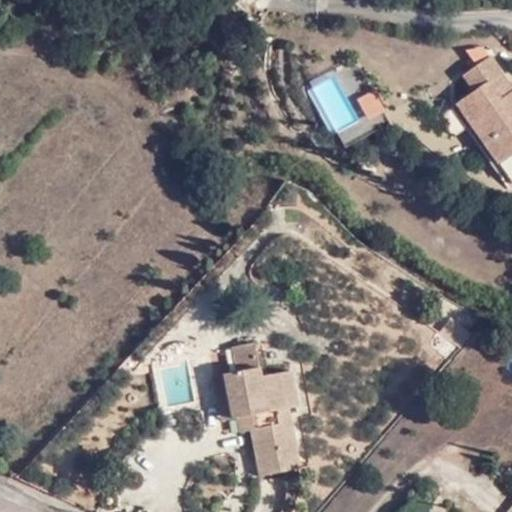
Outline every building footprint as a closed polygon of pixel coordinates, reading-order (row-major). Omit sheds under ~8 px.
[(4,9),(0,14),(0,23),(9,29),(18,36),(26,25),(4,9)] [(0,40),(9,29),(0,23),(0,40)] [(76,46),(96,60),(110,40),(89,27),(76,46)] [(110,40),(96,60),(104,64),(117,45),(110,40)] [(511,152),(511,100),(507,94),(511,90),(511,88),(490,56),(474,66),(485,82),(474,91),(454,105),(496,163),(511,152)] [(462,75),(474,91),(485,82),(474,66),(462,75)] [(237,373),(258,368),(253,344),(232,347),(237,373)] [(254,431),(250,432),(258,477),(299,471),(287,409),(296,407),(289,373),(259,378),(258,368),(237,373),(222,375),(230,420),(235,419),(252,416),(254,431)] [(219,422),(230,420),(222,375),(211,377),(219,422)] [(238,434),(250,432),(254,431),(252,416),(235,419),(238,434)]
